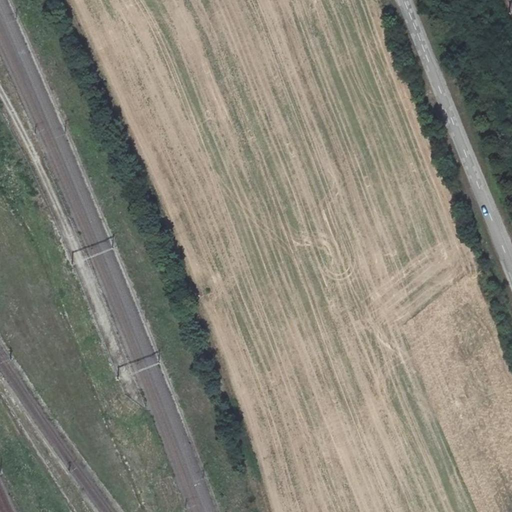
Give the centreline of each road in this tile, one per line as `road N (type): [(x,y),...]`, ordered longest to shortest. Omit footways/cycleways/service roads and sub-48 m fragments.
road 1 (track): [(0,88),(48,183),(132,393)]
road 2 (tertiary): [(511,268),(404,0)]
